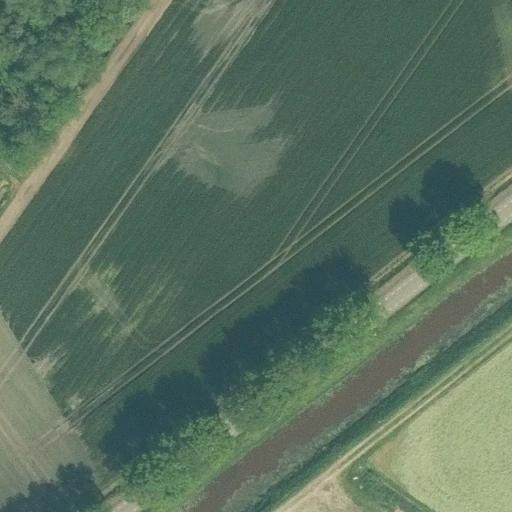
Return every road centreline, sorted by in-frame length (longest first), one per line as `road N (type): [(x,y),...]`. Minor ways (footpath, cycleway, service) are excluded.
road 1 (tertiary): [(124,511),(511,207)]
road 2 (track): [(279,511),(511,329)]
